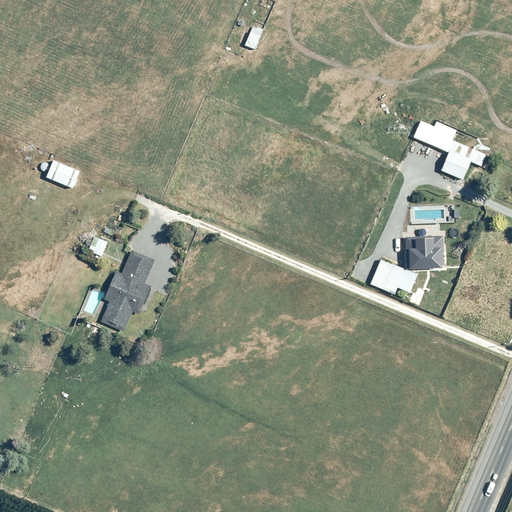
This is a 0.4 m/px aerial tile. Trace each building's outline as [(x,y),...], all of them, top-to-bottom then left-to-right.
[(264,28),(253,24),(246,46),(257,50),(264,28)] [(462,184),(463,180),(465,180),(472,162),(482,167),(487,154),(453,141),(457,130),(437,122),(435,126),(421,121),(414,138),(449,152),(442,171),(456,177),(454,181),(462,184)] [(50,167),(49,171),(46,177),(74,189),(81,172),(53,160),(50,167)] [(410,293),(418,275),(419,271),(444,271),(444,234),(404,234),(404,267),(404,269),(381,259),(370,285),(395,295),(398,287),(410,293)] [(108,241),(99,238),(96,248),(91,246),(89,252),(103,257),(108,241)] [(111,302),(103,322),(126,331),(133,312),(139,314),(151,286),(146,284),(155,261),(131,252),(122,274),(117,271),(106,300),(111,302)]
